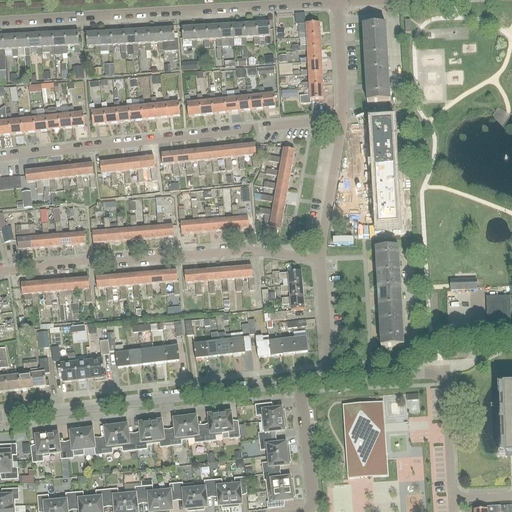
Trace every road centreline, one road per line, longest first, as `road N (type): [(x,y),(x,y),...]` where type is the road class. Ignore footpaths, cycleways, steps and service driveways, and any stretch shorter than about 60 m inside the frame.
road 1 (residential): [(345,117),(0,157)]
road 2 (residential): [(0,21),(336,2)]
road 3 (residential): [(0,271),(249,250),(319,258)]
road 4 (residential): [(0,417),(298,382)]
road 5 (residential): [(319,258),(345,117)]
road 6 (residential): [(298,382),(308,511)]
road 7 (residential): [(451,499),(444,372)]
road 8 (residential): [(329,379),(319,258)]
